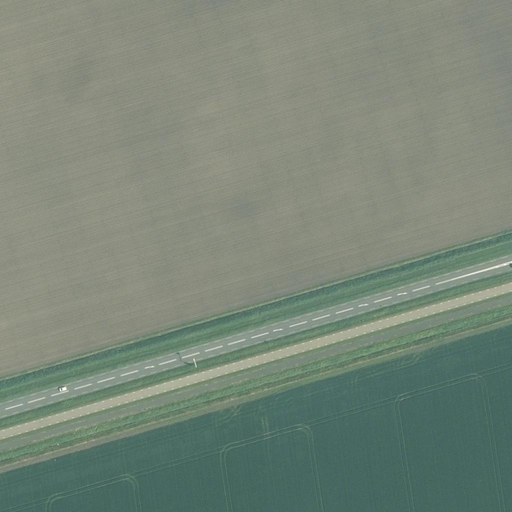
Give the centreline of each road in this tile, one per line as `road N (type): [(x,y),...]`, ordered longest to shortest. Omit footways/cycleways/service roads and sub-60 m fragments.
road 1 (primary): [(511,261),(0,409)]
road 2 (unclassified): [(0,435),(511,288)]
